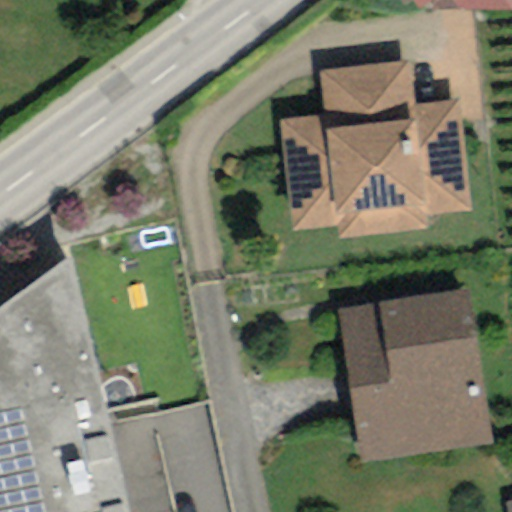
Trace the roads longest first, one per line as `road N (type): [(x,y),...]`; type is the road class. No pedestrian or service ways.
road 1 (unknown): [(312,51),(198,142),(190,179),(256,511)]
road 2 (primary): [(0,194),(260,0)]
